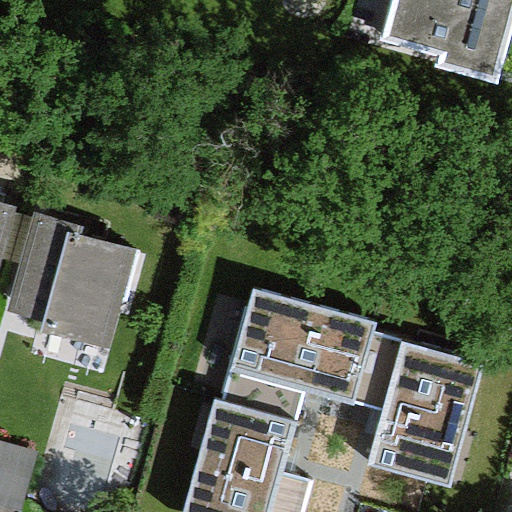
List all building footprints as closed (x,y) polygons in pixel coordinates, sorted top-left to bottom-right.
[(511,0),(402,0),(391,36),(451,53),(445,65),(506,80),(511,54),(511,0)] [(0,245),(11,207),(0,203),(0,245)] [(79,225),(40,214),(17,305),(51,314),(50,323),(107,338),(118,295),(128,297),(140,252),(76,234),(79,225)] [(451,299),(385,280),(359,373),(446,398),(462,341),(440,335),(451,299)] [(10,442),(0,439),(0,500),(24,507),(39,450),(10,442)]
